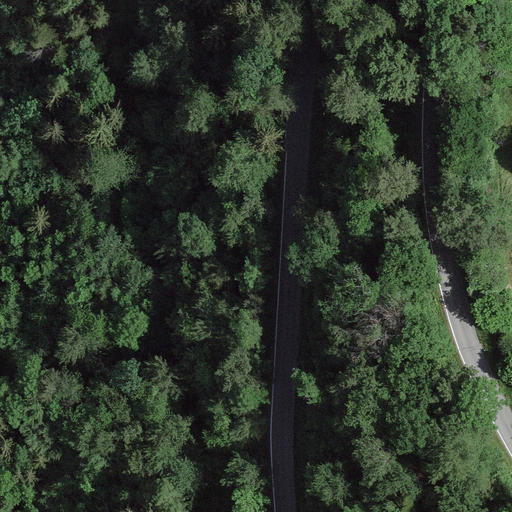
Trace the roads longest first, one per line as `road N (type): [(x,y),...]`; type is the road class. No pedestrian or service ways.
road 1 (unclassified): [(285,511),(282,389),(300,126),(318,0)]
road 2 (unclassified): [(442,0),(429,181),(459,318),(511,437)]
